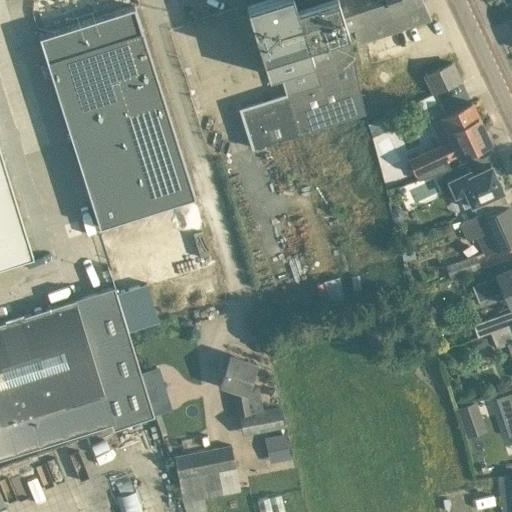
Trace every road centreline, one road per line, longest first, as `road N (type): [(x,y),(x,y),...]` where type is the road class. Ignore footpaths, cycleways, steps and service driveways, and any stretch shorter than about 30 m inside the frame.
road 1 (unknown): [(159,0),(239,296)]
road 2 (tertiary): [(511,115),(457,0)]
